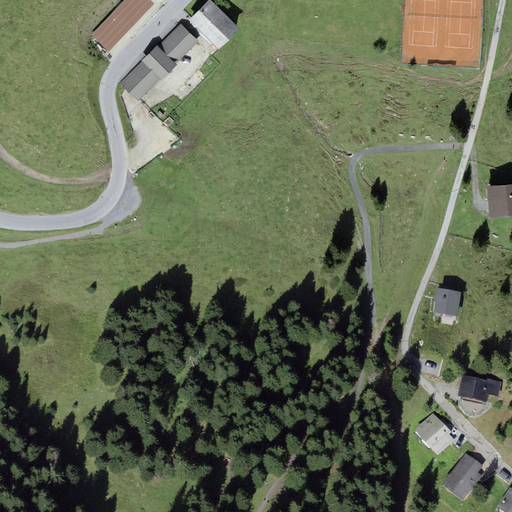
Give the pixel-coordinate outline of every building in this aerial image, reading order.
[(151,0),(123,0),(91,35),(108,51),(153,2),(151,0)] [(208,0),(188,20),(204,36),(225,14),(210,0),(208,0)] [(219,49),(239,28),(225,14),(204,36),(219,49)] [(181,24),(159,47),(156,44),(141,60),(142,61),(120,83),(138,101),(159,79),(161,81),(177,65),(176,64),(198,41),(181,24)] [(511,183),(486,186),(489,217),(511,215),(511,183)] [(456,321),(461,296),(438,293),(436,305),(434,318),(456,321)] [(487,381),(487,384),(462,379),(458,401),(487,407),(489,399),(498,400),(501,384),(487,381)] [(432,415),(415,434),(437,460),(455,442),(449,437),(452,434),(432,415)] [(440,490),(463,506),(488,472),(465,456),(440,490)] [(511,511),(511,492),(510,491),(497,511),(498,511),(511,511)]
